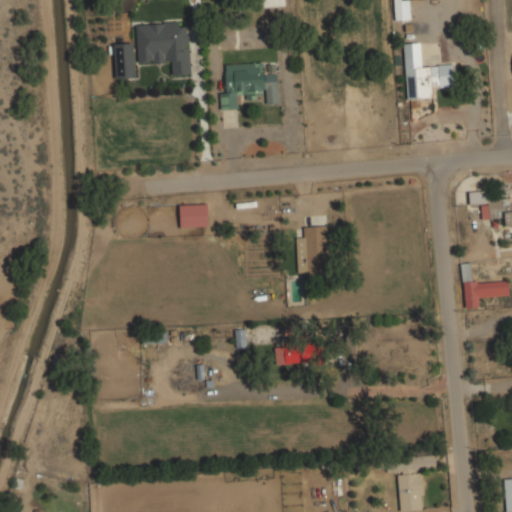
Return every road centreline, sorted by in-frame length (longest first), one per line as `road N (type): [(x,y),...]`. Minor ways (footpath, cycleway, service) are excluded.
road 1 (residential): [(511,168),(140,204)]
road 2 (residential): [(444,176),(473,511)]
